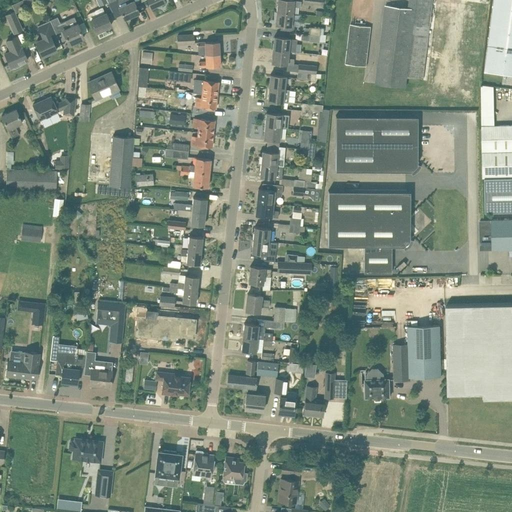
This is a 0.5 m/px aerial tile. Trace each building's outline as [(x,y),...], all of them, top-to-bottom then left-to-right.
[(117,0),(118,1),(117,2),(125,19),(139,13),(133,0),(117,0)] [(278,0),(277,11),(279,12),(292,13),(293,6),(301,7),(301,1),(292,0),(278,0)] [(376,83),(406,87),(407,78),(423,80),(432,0),(408,0),(408,9),(385,6),(376,83)] [(477,110),(491,0),(442,0),(428,109),(477,110)] [(511,0),(494,0),(485,71),(511,74),(511,0)] [(20,1),(12,5),(16,13),(24,9),(20,1)] [(88,14),(96,32),(111,25),(106,13),(105,14),(102,7),(95,11),(88,14)] [(4,15),(13,34),(22,29),(14,11),(4,15)] [(279,12),(277,11),(275,24),(281,25),(281,29),(294,30),(295,20),(292,20),(292,13),(279,12)] [(57,17),(50,20),(56,34),(63,30),(69,44),(84,38),(77,24),(74,16),(60,23),(57,17)] [(56,34),(50,20),(38,25),(44,38),(36,42),(42,56),(57,50),(54,44),(60,41),(56,34)] [(309,32),(309,34),(320,35),(321,27),(310,26),(310,27),(305,26),(304,32),(309,32)] [(346,65),(366,67),(370,28),(350,26),(346,65)] [(320,35),(309,34),(302,33),(301,39),(308,40),(308,41),(319,42),(320,35)] [(178,35),(178,44),(194,43),(194,35),(178,35)] [(11,50),(5,53),(11,67),(28,60),(21,47),(16,36),(7,41),(11,50)] [(274,36),(273,50),(289,51),(296,52),(298,39),(274,36)] [(198,55),(206,54),(220,54),(219,41),(198,42),(198,55)] [(287,64),(293,65),(294,59),(288,58),(289,51),(273,50),(272,63),(287,64)] [(143,52),(142,62),(151,64),(153,53),(143,52)] [(220,54),(206,54),(206,61),(199,61),(199,67),(220,66),(220,54)] [(317,65),(299,63),(298,71),(316,73),(317,65)] [(179,64),(178,70),(192,72),(192,65),(179,64)] [(140,67),(138,86),(147,86),(148,68),(140,67)] [(316,73),(298,71),(297,79),(315,81),(316,73)] [(88,82),(96,99),(118,89),(111,72),(103,76),(103,78),(90,84),(89,82),(88,82)] [(270,74),(269,88),(285,89),(286,76),(270,74)] [(195,79),(193,92),(202,93),(217,95),(219,81),(195,79)] [(285,89),(269,88),(268,101),(288,103),(290,90),(285,89)] [(196,97),(195,106),(216,108),(217,95),(202,93),(202,97),(196,97)] [(33,104),(37,114),(40,120),(64,108),(64,114),(74,115),(75,98),(65,97),(65,100),(55,105),(51,96),(33,104)] [(170,100),(169,108),(191,112),(192,103),(170,100)] [(301,110),(311,111),(312,103),(302,102),(301,110)] [(80,120),(88,120),(90,104),(82,103),(80,120)] [(22,122),(20,118),(16,109),(2,116),(12,138),(19,134),(15,125),(22,122)] [(301,117),(311,118),(311,111),(301,110),(301,117)] [(34,112),(28,114),(31,122),(37,119),(34,112)] [(168,123),(184,125),(185,116),(170,113),(168,123)] [(266,113),(265,126),(281,127),(288,128),(289,115),(266,113)] [(336,170),(411,171),(417,164),(417,116),(336,116),(336,170)] [(199,127),(198,132),(213,134),(215,120),(194,118),(193,127),(199,127)] [(511,124),(482,126),(484,179),(511,177),(511,124)] [(281,127),(265,126),(264,139),(279,140),(281,127)] [(213,134),(198,132),(198,136),(192,136),(191,145),(212,147),(213,134)] [(134,143),(134,137),(113,135),(109,186),(131,187),(134,143)] [(189,144),(174,142),(173,149),(189,150),(189,144)] [(143,146),(140,153),(146,156),(149,149),(143,146)] [(262,151),(261,164),(283,166),(285,147),(279,146),(278,152),(262,151)] [(189,150),(173,149),(172,156),(188,158),(189,150)] [(55,166),(68,167),(68,153),(60,153),(61,158),(55,158),(55,166)] [(181,166),(181,170),(209,173),(211,159),(196,157),(195,165),(190,165),(190,166),(181,166)] [(313,161),(312,169),(322,170),(323,162),(313,161)] [(261,164),(260,177),(279,179),(282,179),(282,178),(283,166),(261,164)] [(6,189),(56,191),(57,171),(7,169),(6,189)] [(209,173),(181,170),(180,174),(189,175),(189,177),(194,178),(193,185),(208,187),(209,173)] [(136,175),(137,186),(154,184),(153,173),(136,175)] [(511,177),(484,179),(485,212),(511,211),(511,177)] [(294,180),(293,186),(304,187),(305,180),(298,179),(294,179),(294,180)] [(258,189),(257,202),(273,203),(275,203),(276,196),(280,197),(282,195),(283,185),(266,183),(265,189),(258,189)] [(304,187),(293,186),(293,193),(303,194),(304,187)] [(329,191),(328,245),(364,245),(364,273),(391,273),(392,245),(403,246),(410,239),(410,191),(329,191)] [(174,202),(173,209),(178,209),(205,212),(207,198),(193,197),(193,204),(174,202)] [(273,203),(257,202),(256,215),(278,217),(279,210),(272,209),(273,203)] [(293,212),(293,217),(301,218),(302,212),(301,212),(301,207),(298,207),(297,212),(293,212)] [(205,212),(178,209),(177,215),(191,217),(191,224),(204,226),(205,212)] [(290,217),(290,224),(300,225),(301,218),(293,217),(290,217)] [(511,219),(492,220),(492,250),(511,249),(511,219)] [(167,228),(185,229),(186,221),(168,220),(167,228)] [(289,231),(300,233),(300,231),(300,226),(300,225),(290,224),(289,231)] [(21,240),(41,242),(42,229),(22,227),(21,240)] [(255,227),(253,240),(269,241),(270,228),(255,227)] [(189,236),(188,249),(201,251),(203,237),(189,236)] [(253,240),(252,253),(262,254),(261,260),(275,261),(276,249),(268,248),(269,241),(253,240)] [(182,248),(174,247),(173,253),(182,254),(181,255),(187,255),(186,263),(200,264),(201,251),(188,249),(182,248)] [(287,260),(290,260),(297,260),(297,257),(298,253),(288,252),(287,260)] [(312,263),(278,261),(277,271),(308,273),(308,269),(312,270),(312,263)] [(174,267),(166,267),(163,266),(162,272),(179,275),(180,268),(179,268),(174,267)] [(249,282),(263,283),(264,277),(270,278),(271,269),(265,268),(265,267),(250,266),(249,282)] [(170,282),(170,287),(197,290),(198,276),(185,275),(184,282),(178,282),(178,283),(170,282)] [(305,280),(290,280),(289,288),(305,289),(305,280)] [(197,290),(170,287),(169,291),(176,292),(176,294),(183,295),(182,302),(196,303),(197,290)] [(261,299),(261,295),(248,293),(246,310),(259,312),(260,307),(268,308),(269,300),(261,299)] [(159,305),(175,306),(176,296),(160,295),(159,305)] [(326,308),(335,309),(336,298),(326,298),(326,308)] [(19,301),(18,309),(34,311),(32,322),(43,323),(45,304),(19,301)] [(98,301),(96,323),(111,325),(123,326),(125,304),(98,301)] [(511,303),(446,305),(448,394),(484,394),(484,398),(511,397),(511,303)] [(274,320),(282,321),(284,321),(296,323),(297,309),(286,307),(275,306),(274,320)] [(138,318),(137,335),(164,338),(169,339),(170,332),(175,333),(174,335),(193,337),(195,320),(198,320),(174,317),(175,310),(158,309),(158,312),(147,311),(147,307),(138,307),(137,318),(138,318)] [(266,319),(265,325),(266,325),(266,326),(277,328),(284,328),(284,321),(282,321),(274,320),(266,319)] [(244,323),(243,337),(259,339),(264,339),(271,340),(272,334),(265,333),(260,332),(261,325),(244,323)] [(408,326),(409,343),(410,377),(441,376),(440,325),(408,326)] [(243,337),(241,351),(257,352),(259,339),(243,337)] [(410,377),(409,343),(394,343),(395,380),(411,380),(410,377)] [(290,347),(289,362),(296,362),(297,347),(290,347)] [(40,353),(25,351),(25,358),(10,357),(9,361),(8,361),(6,375),(37,378),(38,369),(39,357),(40,353)] [(94,352),(86,351),(86,355),(85,366),(84,374),(91,375),(89,385),(110,387),(112,371),(107,371),(107,361),(94,360),(94,352)] [(68,353),(58,352),(55,374),(62,375),(61,381),(77,383),(79,365),(76,365),(77,355),(68,353)] [(273,353),(262,352),(262,360),(273,361),(273,353)] [(76,365),(79,365),(85,366),(86,355),(77,354),(77,355),(76,365)] [(246,373),(254,374),(255,361),(247,360),(246,373)] [(257,374),(277,376),(279,363),(258,361),(257,374)] [(306,363),(304,374),(314,376),(316,364),(306,363)] [(156,379),(164,380),(162,393),(173,394),(173,393),(187,394),(189,377),(174,375),(174,373),(157,371),(156,379)] [(325,398),(335,398),(336,372),(326,371),(325,398)] [(247,388),(247,392),(246,392),(245,408),(263,410),(265,395),(255,394),(257,377),(228,374),(227,386),(247,388)] [(364,386),(364,388),(364,390),(365,391),(365,398),(375,398),(381,398),(390,397),(390,377),(384,377),(367,378),(365,378),(365,386),(364,386)] [(280,393),(278,412),(294,414),(296,399),(286,398),(288,379),(276,378),(274,392),(280,393)] [(144,379),(143,388),(155,390),(157,381),(144,379)] [(315,399),(317,386),(307,385),(303,414),(323,416),(325,400),(315,399)] [(16,444),(14,455),(37,458),(40,434),(20,431),(18,444),(16,444)] [(103,441),(75,438),(75,441),(72,441),(70,442),(69,447),(71,449),(74,450),(73,458),(100,461),(103,441)] [(164,451),(158,451),(155,474),(167,476),(170,450),(164,450),(164,451)] [(170,450),(167,476),(178,477),(181,454),(176,453),(176,451),(170,450)] [(41,453),(39,470),(53,472),(55,455),(41,453)] [(201,456),(195,455),(192,479),(200,481),(201,475),(211,477),(214,455),(201,453),(201,456)] [(239,458),(226,456),(223,478),(233,479),(235,483),(243,484),(245,481),(246,481),(247,473),(243,472),(244,462),(239,461),(239,458)] [(282,472),(299,474),(300,466),(283,463),(282,472)] [(96,495),(109,497),(112,471),(98,469),(96,495)] [(278,500),(296,502),(298,480),(281,478),(278,500)] [(206,486),(203,503),(213,504),(215,487),(206,486)] [(319,502),(325,509),(330,505),(324,497),(319,502)] [(57,501),(57,508),(66,509),(66,502),(57,501)] [(214,511),(215,505),(218,505),(214,504),(214,505),(213,504),(203,503),(199,503),(198,511),(206,511),(214,511)]
